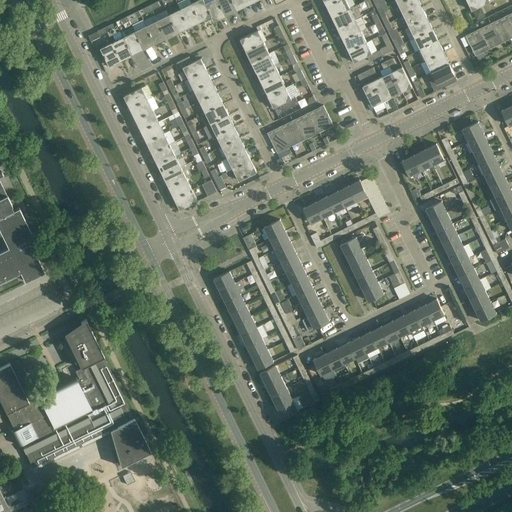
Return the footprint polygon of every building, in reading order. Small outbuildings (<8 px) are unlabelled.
[(214,21),(203,0),(198,0),(192,3),(200,21),(211,16),(214,21)] [(203,0),(214,21),(226,16),(218,0),(212,0),(206,3),(204,0),(203,0)] [(218,0),(226,16),(237,10),(232,0),(218,0)] [(232,0),(237,10),(248,5),(246,0),(232,0)] [(332,17),(350,8),(346,0),(337,0),(327,5),(332,17)] [(373,6),(369,0),(365,0),(365,1),(368,8),(373,6)] [(377,9),(379,13),(384,11),(378,0),(377,0),(374,2),(377,9)] [(422,6),(418,0),(406,0),(398,4),(404,15),(422,6)] [(490,1),(489,0),(467,0),(472,10),(490,1)] [(158,1),(150,5),(152,10),(160,6),(158,1)] [(200,21),(192,3),(180,9),(189,27),(200,21)] [(145,13),(152,10),(150,5),(143,9),(145,13)] [(428,18),(422,6),(404,15),(410,27),(428,18)] [(473,11),(477,20),(485,16),(481,7),(473,11)] [(338,28),(356,19),(350,8),(332,17),(338,28)] [(189,27),(180,9),(169,15),(178,32),(189,27)] [(384,11),(379,13),(385,25),(389,22),(384,11)] [(128,16),(130,21),(137,17),(135,12),(128,16)] [(372,16),(376,24),(380,21),(376,14),(372,16)] [(169,15),(158,20),(166,38),(178,32),(169,15)] [(495,24),(503,40),(509,37),(510,39),(511,37),(511,23),(509,17),(508,15),(504,17),(505,19),(495,24)] [(130,21),(128,16),(120,20),(122,24),(130,21)] [(433,29),(428,18),(410,27),(415,38),(433,29)] [(361,30),(356,19),(338,28),(343,39),(361,30)] [(155,44),(166,38),(158,20),(146,26),(155,44)] [(384,29),(380,21),(376,24),(379,31),(384,29)] [(385,25),(391,36),(398,32),(396,28),(393,30),(389,22),(385,25)] [(481,31),(489,47),(495,43),(496,46),(504,42),(503,40),(495,24),(494,22),(490,23),(491,26),(481,30),(481,31)] [(112,24),(105,27),(107,32),(114,28),(112,24)] [(246,51),(264,42),(258,30),(262,29),(260,25),(256,26),(258,30),(240,39),(246,51)] [(274,27),(278,35),(282,33),(279,25),(274,27)] [(144,49),(155,44),(146,26),(135,31),(144,49)] [(98,31),(100,35),(107,32),(105,27),(98,31)] [(133,27),(122,33),(124,37),(132,55),(144,49),(136,32),(135,31),(133,27)] [(482,52),(490,49),(489,47),(481,31),(480,28),(476,30),(477,32),(467,37),(466,35),(476,56),(476,55),(475,53),(481,50),(482,52)] [(415,38),(421,49),(439,40),(433,29),(415,38)] [(367,42),(361,30),(343,39),(349,51),(367,42)] [(404,43),(398,32),(391,36),(396,47),(401,45),(404,43)] [(282,33),(278,35),(281,42),(286,40),(282,33)] [(394,49),(386,33),(381,35),(387,46),(380,49),(383,55),(394,49)] [(132,55),(124,37),(112,42),(121,60),(132,55)] [(426,60),(444,52),(439,40),(421,49),(426,60)] [(110,66),(121,60),(112,42),(101,48),(110,66)] [(269,53),(264,42),(246,51),(251,62),(269,53)] [(372,53),(367,42),(349,51),(354,62),(372,53)] [(404,52),(401,45),(396,47),(400,54),(404,52)] [(426,60),(432,72),(450,63),(444,52),(426,60)] [(257,73),(275,64),(269,53),(251,62),(257,73)] [(297,63),(293,55),(289,57),(293,65),(297,63)] [(183,67),(189,78),(207,70),(201,58),(192,62),(189,56),(177,62),(180,69),(183,67)] [(393,58),(387,61),(390,66),(395,64),(393,58)] [(404,62),(407,70),(412,68),(408,60),(404,62)] [(390,66),(387,61),(381,63),(384,69),(390,66)] [(455,75),(450,63),(432,72),(427,74),(435,91),(457,80),(455,75)] [(275,64),(257,73),(263,85),(280,76),(275,64)] [(384,69),(380,71),(383,76),(392,96),(394,99),(396,98),(395,95),(402,92),(392,71),(390,66),(387,68),(384,69)] [(368,70),(371,78),(371,76),(376,73),(373,67),(368,70)] [(402,67),(392,71),(402,92),(412,87),(402,67)] [(415,75),(412,68),(407,70),(411,77),(415,75)] [(212,81),(207,70),(189,78),(194,90),(212,81)] [(296,73),(300,80),(305,78),(301,70),(296,73)] [(361,83),(371,78),(368,70),(358,75),(360,81),(361,83)] [(268,96),(286,87),(280,76),(263,85),(268,96)] [(383,101),(392,96),(383,76),(373,81),(383,101)] [(166,80),(170,88),(174,86),(171,78),(166,80)] [(308,85),(305,78),(300,80),(304,87),(308,85)] [(421,86),(417,79),(413,81),(416,88),(421,86)] [(200,101),(218,92),(212,81),(194,90),(200,101)] [(363,86),(364,87),(373,106),(383,101),(373,81),(363,86)] [(162,91),(167,89),(163,82),(159,84),(162,91)] [(174,86),(170,88),(173,95),(178,93),(174,86)] [(124,96),(130,107),(148,99),(142,87),(124,96)] [(292,98),(286,87),(268,96),(274,107),(281,104),(284,111),(299,104),(295,96),(292,98)] [(206,112),(223,103),(218,92),(200,101),(206,112)] [(168,103),(172,101),(169,93),(164,96),(168,103)] [(130,107),(136,119),(153,110),(158,108),(155,102),(150,104),(148,99),(130,107)] [(172,101),(168,103),(172,110),(176,108),(172,101)] [(181,110),(185,108),(182,101),(177,103),(181,110)] [(229,115),(223,103),(206,112),(202,114),(206,123),(207,123),(208,125),(211,124),(229,115)] [(281,104),(274,107),(277,114),(284,111),(281,104)] [(318,130),(324,127),(326,129),(333,125),(323,105),(319,107),(321,109),(310,114),(318,130)] [(511,124),(511,105),(502,110),(510,126),(511,124)] [(185,108),(181,110),(185,118),(189,116),(185,108)] [(141,130),(159,121),(153,110),(136,119),(141,130)] [(304,137),(311,134),(312,136),(319,132),(318,130),(310,114),(309,112),(306,114),(307,116),(297,121),(304,137)] [(229,115),(211,124),(217,135),(235,126),(229,115)] [(179,125),(184,123),(180,116),(175,118),(179,125)] [(298,143),(305,139),(304,137),(297,121),(295,119),(292,121),(293,123),(283,128),(291,144),(297,141),(298,143)] [(165,133),(159,121),(141,130),(147,141),(165,133)] [(468,141),(484,133),(478,122),(463,129),(468,141)] [(184,123),(179,125),(183,133),(187,131),(184,123)] [(192,133),(196,131),(193,124),(188,126),(192,133)] [(222,146),(240,137),(235,126),(217,135),(222,146)] [(284,149),(292,146),(291,144),(283,128),(282,126),(278,127),(279,130),(269,134),(268,132),(277,153),(278,152),(277,150),(283,147),(284,149)] [(202,142),(196,131),(192,133),(198,144),(202,142)] [(152,153),(170,144),(165,133),(147,141),(152,153)] [(489,144),(484,133),(468,141),(474,152),(489,144)] [(246,149),(240,137),(222,146),(228,158),(246,149)] [(447,151),(451,149),(446,137),(441,140),(447,151)] [(190,148),(195,146),(191,139),(187,141),(190,148)] [(176,155),(170,144),(152,153),(158,164),(176,155)] [(425,149),(433,165),(444,159),(436,144),(425,149)] [(479,163),(495,155),(489,144),(474,152),(479,163)] [(198,153),(195,146),(190,148),(194,155),(198,153)] [(200,148),(203,156),(208,154),(204,146),(200,148)] [(233,169),(251,160),(246,149),(228,158),(233,169)] [(414,155),(421,170),(433,165),(425,149),(414,155)] [(457,160),(451,149),(447,151),(452,162),(457,160)] [(158,164),(163,175),(181,166),(178,160),(183,157),(181,153),(176,155),(158,164)] [(208,154),(203,156),(207,163),(211,161),(208,154)] [(421,170),(414,155),(402,160),(410,176),(415,174),(421,170)] [(500,166),(495,155),(479,163),(485,174),(500,166)] [(257,172),(251,160),(233,169),(239,181),(257,172)] [(462,171),(457,160),(452,162),(458,173),(462,171)] [(198,163),(201,171),(206,169),(202,161),(198,163)] [(169,187),(187,178),(181,166),(163,175),(169,187)] [(490,185),(506,178),(500,166),(485,174),(490,185)] [(13,210),(11,206),(12,206),(0,181),(0,176),(3,175),(0,169),(0,281),(20,272),(25,281),(44,272),(30,242),(29,243),(27,239),(33,236),(18,207),(13,210)] [(209,176),(206,169),(201,171),(205,178),(209,176)] [(214,178),(219,176),(215,169),(211,171),(214,178)] [(468,182),(462,171),(458,173),(462,181),(464,184),(468,182)] [(219,176),(214,178),(220,190),(226,187),(222,179),(228,177),(226,173),(219,176)] [(361,181),(364,186),(375,181),(372,176),(361,181)] [(174,198),(192,189),(187,178),(169,187),(174,198)] [(495,196),(511,189),(506,178),(490,185),(495,196)] [(443,185),(445,190),(456,184),(454,179),(443,185)] [(217,191),(211,180),(207,182),(202,185),(208,196),(217,191)] [(368,195),(366,192),(364,186),(361,181),(360,180),(349,185),(356,201),(368,195)] [(366,192),(377,186),(375,181),(364,186),(366,192)] [(469,195),(473,193),(468,182),(464,184),(469,195)] [(337,191),(345,207),(356,201),(349,185),(338,191),(337,191)] [(445,190),(443,185),(431,191),(434,195),(445,190)] [(368,197),(380,191),(377,186),(366,192),(368,195),(368,197)] [(192,189),(174,198),(180,209),(198,201),(192,189)] [(511,202),(511,190),(511,189),(495,196),(501,208),(511,202)] [(418,190),(412,193),(415,199),(420,196),(421,196),(418,190)] [(464,204),(469,202),(463,190),(459,193),(464,204)] [(345,207),(337,191),(326,196),(334,212),(345,207)] [(371,202),(382,196),(380,191),(368,197),(371,202)] [(422,201),(434,195),(431,191),(421,196),(420,196),(422,201)] [(474,207),(479,205),(473,193),(469,195),(474,207)] [(334,212),(326,196),(315,202),(323,218),(334,212)] [(385,201),(382,196),(371,202),(373,207),(385,201)] [(387,206),(385,201),(373,207),(376,212),(387,206)] [(432,220),(447,212),(442,201),(426,209),(432,220)] [(323,218),(315,202),(304,207),(312,223),(323,218)] [(470,215),(474,213),(469,202),(464,204),(470,215)] [(511,215),(511,202),(501,208),(506,219),(511,215)] [(480,218),(484,216),(479,205),(474,207),(480,218)] [(387,206),(376,212),(379,217),(390,212),(387,206)] [(367,223),(379,217),(376,212),(365,218),(367,223)] [(437,231),(453,223),(447,212),(432,220),(437,231)] [(480,224),(474,213),(470,215),(475,226),(480,224)] [(490,227),(484,216),(480,218),(485,229),(490,227)] [(367,223),(365,218),(354,224),(356,228),(367,223)] [(264,227),(270,238),(286,231),(280,219),(264,227)] [(443,242),(458,235),(453,223),(437,231),(443,242)] [(345,234),(356,228),(354,224),(343,229),(345,234)] [(480,238),(485,235),(480,224),(475,226),(480,238)] [(379,240),(383,238),(377,226),(373,229),(379,240)] [(490,227),(485,229),(497,253),(510,247),(505,238),(497,242),(490,227)] [(345,234),(343,229),(331,235),(334,239),(345,234)] [(270,238),(276,250),(291,242),(286,231),(270,238)] [(320,240),(317,232),(311,235),(317,248),(334,239),(331,235),(320,240)] [(243,237),(249,249),(253,247),(257,245),(251,234),(243,237)] [(464,246),(458,235),(443,242),(448,253),(464,246)] [(490,247),(485,235),(480,238),(486,249),(490,247)] [(346,256),(362,248),(357,237),(341,244),(346,256)] [(384,251),(388,249),(383,238),(379,240),(384,251)] [(276,250),(281,261),(297,253),(291,242),(276,250)] [(454,265),(469,257),(464,246),(448,253),(454,265)] [(253,247),(249,249),(254,260),(259,258),(253,247)] [(491,260),(496,258),(490,247),(486,249),(491,260)] [(368,259),(362,248),(346,256),(352,267),(368,259)] [(388,249),(384,251),(389,262),(394,260),(388,249)] [(297,253),(281,261),(286,272),(302,264),(297,253)] [(454,265),(459,276),(475,268),(469,257),(454,265)] [(259,258),(254,260),(260,271),(264,269),(259,258)] [(491,260),(497,271),(501,269),(496,258),(491,260)] [(357,278),(373,270),(368,259),(352,267),(357,278)] [(252,274),(257,272),(251,260),(247,263),(252,274)] [(389,262),(382,266),(387,277),(389,277),(399,271),(394,260),(389,262)] [(302,264),(286,272),(292,283),(308,275),(302,264)] [(459,276),(465,287),(480,279),(475,268),(459,276)] [(260,271),(265,282),(270,280),(264,269),(260,271)] [(501,269),(497,271),(502,282),(507,280),(501,269)] [(379,282),(373,270),(357,278),(363,289),(379,282)] [(230,271),(214,279),(220,290),(236,282),(230,271)] [(405,283),(399,271),(389,277),(394,288),(405,283)] [(258,285),(262,283),(257,272),(252,274),(258,285)] [(292,283),(297,294),(313,286),(308,275),(292,283)] [(465,287),(470,298),(486,290),(480,279),(465,287)] [(271,293),(275,291),(270,280),(265,282),(271,293)] [(502,282),(508,293),(511,291),(511,290),(507,280),(502,282)] [(236,282),(220,290),(225,301),(241,293),(236,282)] [(384,293),(379,282),(363,289),(368,301),(384,293)] [(262,283),(258,285),(263,296),(268,294),(262,283)] [(313,286),(297,294),(303,305),(319,298),(313,286)] [(486,290),(470,298),(475,309),(491,302),(486,290)] [(275,291),(271,293),(276,305),(281,302),(275,291)] [(247,304),(241,293),(225,301),(231,312),(247,304)] [(269,308),(273,305),(268,294),(263,296),(269,308)] [(303,319),(324,309),(319,298),(303,305),(308,316),(303,319)] [(437,299),(425,304),(433,320),(445,314),(437,299)] [(282,316),(286,313),(281,302),(276,305),(282,316)] [(491,302),(475,309),(481,321),(497,313),(491,302)] [(236,323),(252,316),(247,304),(231,312),(236,323)] [(433,320),(425,304),(414,310),(424,330),(422,325),(433,320)] [(274,319),(279,316),(273,305),(269,308),(274,319)] [(324,309),(303,319),(308,331),(330,320),(324,309)] [(424,330),(414,310),(403,315),(411,331),(413,335),(424,330)] [(286,313),(282,316),(287,327),(292,325),(286,313)] [(411,331),(403,315),(392,321),(400,336),(411,331)] [(258,327),(252,316),(236,323),(242,335),(258,327)] [(280,330),(284,328),(279,316),(274,319),(280,330)] [(0,367),(0,400),(14,430),(15,430),(21,444),(22,445),(33,467),(112,428),(115,436),(113,437),(116,440),(118,448),(116,449),(120,466),(151,451),(140,430),(139,430),(95,340),(95,339),(85,319),(81,322),(81,324),(73,328),(76,334),(70,338),(78,355),(75,356),(81,368),(75,371),(79,378),(37,398),(18,359),(0,367)] [(389,342),(400,336),(392,321),(381,326),(389,342)] [(292,325),(287,327),(293,338),(297,336),(292,325)] [(438,330),(443,339),(454,334),(450,325),(438,330)] [(370,331),(377,347),(389,342),(381,326),(370,331)] [(247,346),(263,338),(258,327),(242,335),(247,346)] [(290,339),(284,328),(280,330),(285,341),(290,339)] [(432,345),(443,339),(438,330),(440,335),(429,340),(432,345)] [(366,353),(377,347),(370,331),(359,337),(366,353)] [(307,346),(302,334),(293,339),(298,350),(307,346)] [(355,358),(366,353),(359,337),(347,342),(355,358)] [(253,357),(268,349),(263,338),(247,346),(253,357)] [(290,339),(285,341),(291,352),(295,350),(290,339)] [(432,345),(429,340),(418,346),(420,350),(432,345)] [(355,358),(347,342),(336,348),(344,364),(355,358)] [(420,350),(418,346),(407,351),(409,356),(420,350)] [(325,353),(333,369),(344,364),(336,348),(325,353)] [(274,361),(268,349),(253,357),(258,368),(274,361)] [(396,357),(398,361),(409,356),(407,351),(396,357)] [(325,353),(314,359),(322,375),(322,374),(326,382),(336,376),(333,369),(325,353)] [(297,355),(293,357),(298,368),(303,366),(297,355)] [(387,367),(398,361),(396,357),(385,362),(387,367)] [(374,368),(376,372),(387,367),(385,362),(374,368)] [(260,373),(266,384),(282,377),(276,365),(260,373)] [(304,379),(308,377),(303,366),(298,368),(304,379)] [(365,378),(376,372),(374,368),(362,373),(365,378)] [(354,383),(365,378),(362,373),(351,378),(354,383)] [(287,388),(282,377),(266,384),(271,395),(287,388)] [(314,388),(308,377),(304,379),(309,391),(314,388)] [(342,388),(354,383),(351,378),(340,384),(342,388)] [(342,388),(340,384),(329,389),(331,394),(342,388)] [(293,399),(287,388),(271,395),(277,407),(293,399)] [(319,400),(314,388),(309,391),(315,402),(319,400)] [(326,388),(320,391),(323,398),(329,395),(326,388)] [(298,410),(293,399),(277,407),(283,418),(298,410)] [(130,472),(122,476),(127,485),(135,481),(130,472)] [(4,498),(0,499),(0,511),(11,506),(10,504),(7,505),(4,498)]
